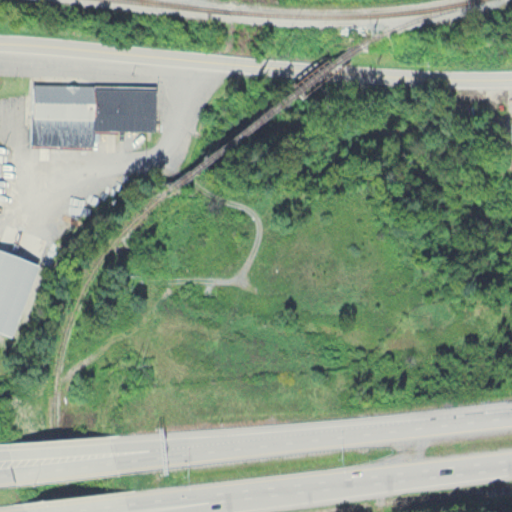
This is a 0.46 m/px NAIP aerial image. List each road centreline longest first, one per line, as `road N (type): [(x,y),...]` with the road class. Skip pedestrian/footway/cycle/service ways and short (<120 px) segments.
road 1 (motorway): [(511,418),(124,459)]
road 2 (motorway): [(132,500),(511,461)]
road 3 (secondary): [(320,68),(0,41)]
road 4 (motorway): [(167,511),(407,470)]
road 5 (motorway): [(293,439),(121,444)]
road 6 (secondary): [(511,76),(346,70)]
road 7 (motorway): [(124,459),(0,473)]
road 8 (motorway): [(121,444),(0,451)]
